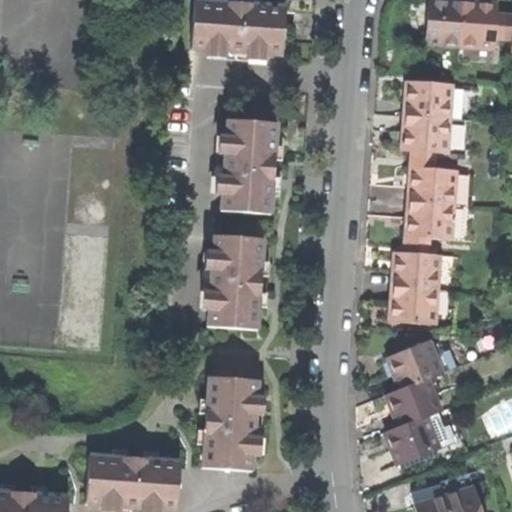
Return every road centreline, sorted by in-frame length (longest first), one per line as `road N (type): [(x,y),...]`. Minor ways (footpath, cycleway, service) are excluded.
road 1 (residential): [(362,0),(331,416),(340,511)]
road 2 (unknown): [(202,511),(334,459)]
